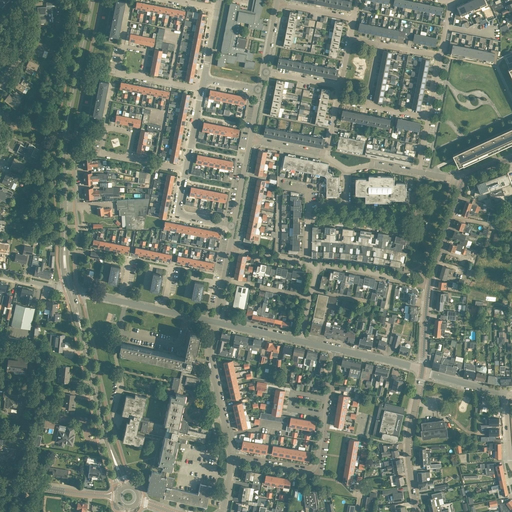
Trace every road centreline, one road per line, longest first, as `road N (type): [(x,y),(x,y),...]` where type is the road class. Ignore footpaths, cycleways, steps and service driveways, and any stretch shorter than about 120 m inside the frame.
road 1 (residential): [(306,219),(404,229),(406,216),(345,206)]
road 2 (tertiary): [(417,511),(407,452),(421,369)]
road 3 (residential): [(232,459),(209,353),(213,322)]
road 4 (residential): [(232,459),(312,470),(324,415)]
road 5 (secondary): [(111,450),(79,321)]
road 6 (secondary): [(66,122),(94,0)]
